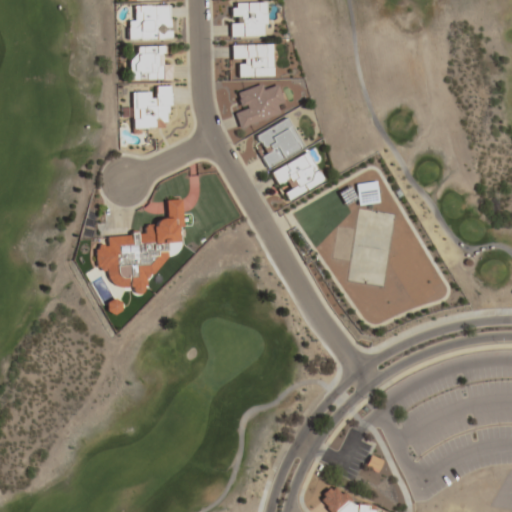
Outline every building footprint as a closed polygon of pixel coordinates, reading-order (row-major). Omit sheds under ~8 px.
[(263,3),(228,3),(228,37),(263,37),(263,3)] [(170,5),(135,5),(135,17),(126,17),(126,40),(170,40),(170,5)] [(271,44),(229,45),(230,62),(237,62),(237,78),(272,77),(271,44)] [(127,81),(170,80),(170,64),(160,64),(160,45),(137,46),(137,57),(127,57),(127,81)] [(241,111),(232,113),(237,128),(284,113),(273,81),(235,93),(241,111)] [(168,85),(151,86),(151,92),(130,92),(130,131),(168,131),(168,85)] [(302,149),(286,118),(254,134),(263,153),(258,156),(264,168),(302,149)] [(322,183),(305,151),(268,172),(277,189),(278,189),(285,203),(322,183)] [(177,263),(175,227),(181,226),(179,199),(163,200),(165,221),(141,223),(142,234),(103,236),(103,246),(91,247),(93,270),(103,270),(104,288),(127,286),(128,294),(143,293),(141,265),(177,263)] [(114,315),(117,301),(105,299),(102,312),(114,315)] [(377,511),(379,501),(327,498),(326,511),(377,511)]
